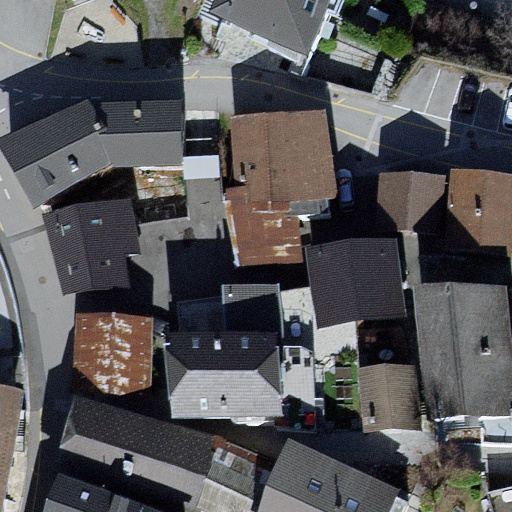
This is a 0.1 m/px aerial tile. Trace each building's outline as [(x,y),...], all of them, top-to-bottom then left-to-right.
[(337,0),(233,0),(225,20),(310,59),(337,0)] [(511,82),(413,63),(406,102),(509,123),(511,107),(511,82)] [(141,170),(187,169),(186,118),(93,121),(92,120),(12,155),(42,209),(118,166),(141,170)] [(246,205),(230,204),(239,269),(289,257),(286,220),(331,218),(323,142),(239,137),(246,205)] [(222,167),(187,169),(188,206),(191,206),(225,204),(222,167)] [(388,235),(436,235),(445,187),(389,177),(388,235)] [(455,245),(511,251),(511,193),(462,188),(455,245)] [(139,254),(139,253),(132,213),(122,214),(117,214),(114,215),(53,224),(68,279),(71,282),(74,285),(77,287),(81,288),(84,289),(88,289),(124,286),(125,279),(121,257),(139,254)] [(394,257),(319,256),(328,320),(399,320),(394,257)] [(317,434),(317,432),(315,357),(304,352),(286,352),(285,356),(286,367),(279,367),(278,355),(280,352),(278,294),(187,308),(191,355),(178,355),(184,416),(184,418),(185,423),(214,421),(249,419),(249,427),(278,425),(278,429),(278,431),(317,434)] [(511,350),(503,301),(429,301),(438,423),(511,418),(511,350)] [(87,329),(82,392),(146,397),(150,335),(87,329)] [(369,430),(419,429),(413,376),(368,378),(369,430)] [(0,459),(2,450),(10,402),(0,400),(0,459)] [(218,452),(88,414),(69,477),(124,493),(123,498),(142,506),(149,491),(201,511),(202,507),(218,452)] [(214,511),(274,511),(285,479),(276,475),(266,471),(244,461),(219,450),(218,452),(202,507),(214,511)] [(290,463),(285,479),(274,511),(406,511),(409,507),(294,457),(290,463)] [(511,511),(511,491),(490,497),(494,511),(511,511)] [(128,511),(72,492),(65,511),(128,511)]
